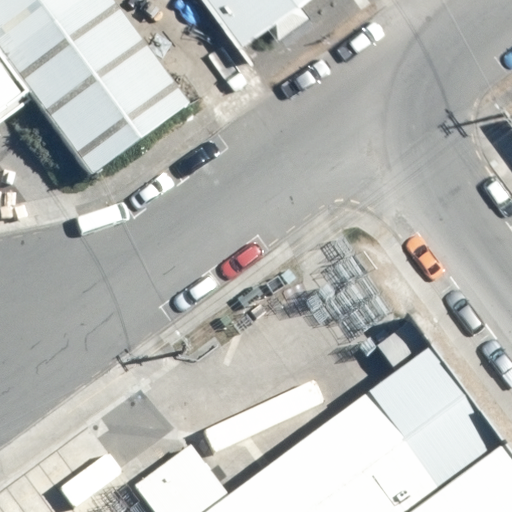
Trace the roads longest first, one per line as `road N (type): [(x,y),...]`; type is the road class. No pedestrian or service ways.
road 1 (unclassified): [(0,300),(368,117)]
road 2 (unclassified): [(511,312),(368,117)]
road 3 (unclassified): [(368,117),(511,7)]
